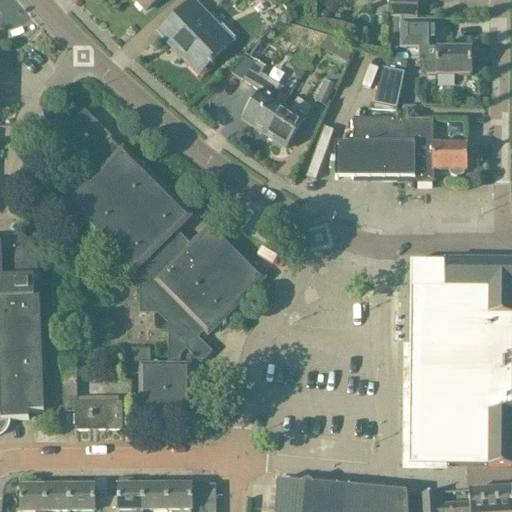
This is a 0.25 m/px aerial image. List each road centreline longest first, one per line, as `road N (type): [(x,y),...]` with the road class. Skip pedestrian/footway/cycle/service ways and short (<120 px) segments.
road 1 (residential): [(237,460),(397,474),(398,248)]
road 2 (residential): [(322,233),(179,137),(87,55)]
road 3 (residential): [(322,233),(250,361),(237,460)]
road 4 (residential): [(502,0),(501,245)]
road 5 (residential): [(0,461),(237,460)]
road 6 (residential): [(0,198),(18,127),(87,55)]
